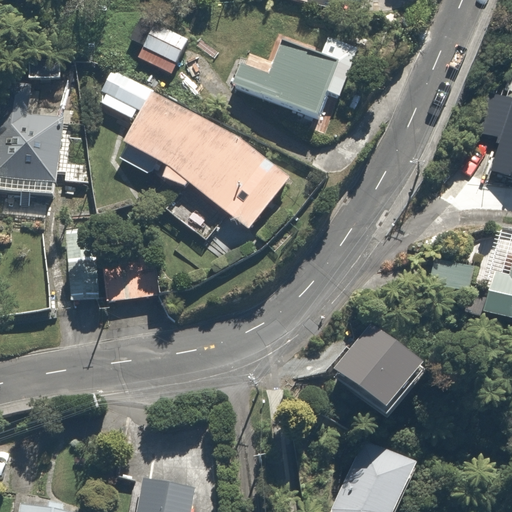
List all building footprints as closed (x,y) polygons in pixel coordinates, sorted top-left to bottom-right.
[(158,23),(142,53),(175,70),(190,39),(158,23)] [(267,80),(245,69),(234,90),(310,128),(338,74),(284,47),(267,80)] [(150,94),(116,74),(102,98),(136,118),(150,94)] [(2,84),(0,104),(0,192),(58,198),(70,91),(2,84)] [(149,181),(156,169),(167,175),(162,182),(187,197),(190,192),(256,233),(290,178),(158,97),(126,150),(118,162),(149,181)] [(511,182),(511,106),(491,98),(474,139),(501,151),(491,174),(511,182)] [(218,225),(184,199),(170,218),(204,243),(218,225)] [(96,239),(63,240),(66,303),(99,301),(96,239)] [(154,256),(104,260),(108,305),(158,301),(154,256)] [(470,267),(434,266),(433,295),(469,297),(470,267)] [(511,283),(496,280),(488,324),(511,327),(511,283)] [(402,511),(422,473),(372,448),(332,511),(402,511)] [(190,511),(194,493),(144,484),(139,511),(190,511)]
